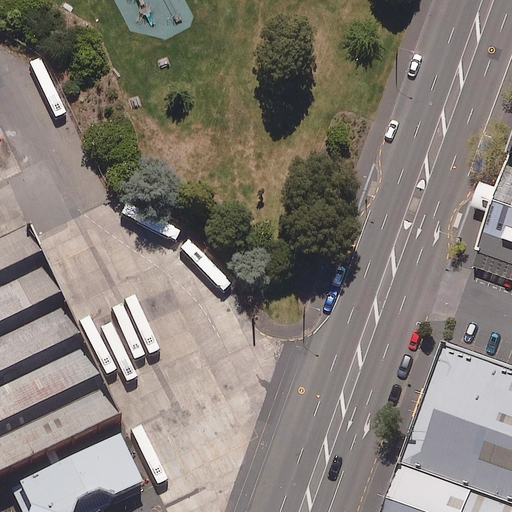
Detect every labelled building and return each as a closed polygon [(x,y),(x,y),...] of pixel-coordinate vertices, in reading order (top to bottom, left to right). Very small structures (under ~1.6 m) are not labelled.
[(511,272),(511,150),(473,258),(511,272)] [(0,474),(126,418),(33,215),(0,229),(0,474)] [(511,362),(447,339),(404,459),(511,498),(511,362)] [(73,511),(151,477),(127,424),(22,472),(36,503),(33,511),(73,511)] [(511,511),(511,498),(404,459),(384,511),(511,511)]
